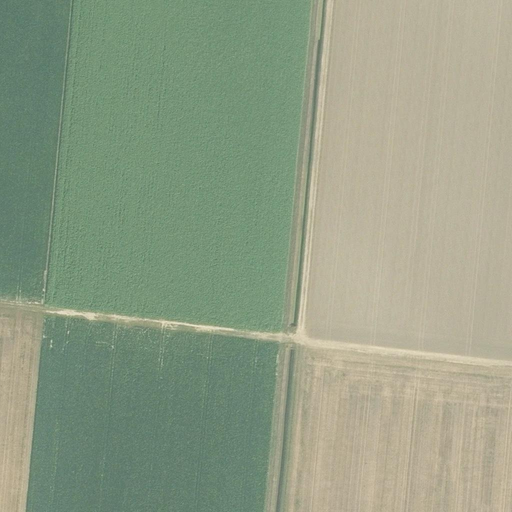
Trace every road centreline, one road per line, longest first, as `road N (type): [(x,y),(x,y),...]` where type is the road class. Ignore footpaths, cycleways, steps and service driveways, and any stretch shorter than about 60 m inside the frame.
road 1 (track): [(0,305),(300,339),(331,0)]
road 2 (track): [(283,337),(267,511)]
